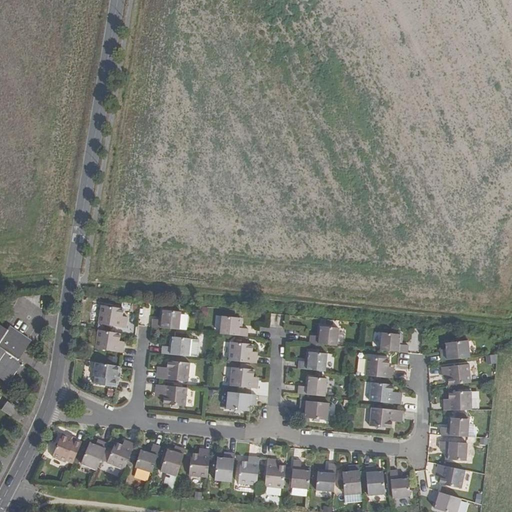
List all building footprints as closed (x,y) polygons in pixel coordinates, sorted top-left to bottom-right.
[(124,329),(125,321),(119,320),(119,316),(120,309),(97,307),(95,325),(124,329)] [(152,328),(175,331),(177,311),(159,310),(158,319),(155,319),(149,319),(148,328),(152,328)] [(273,326),(274,313),(265,312),(263,325),(273,326)] [(220,315),(218,335),(247,338),(248,329),(242,328),(242,324),(243,318),(220,315)] [(19,359),(31,341),(11,327),(8,331),(0,324),(0,377),(9,383),(23,362),(19,359)] [(308,337),(308,344),(335,346),(337,330),(319,328),(317,338),(314,337),(308,337)] [(120,355),(122,347),(115,345),(116,341),(117,334),(94,330),(92,349),(120,355)] [(397,346),(398,337),(379,335),(378,351),(399,353),(406,354),(407,347),(400,346),(397,346)] [(159,346),(158,355),(186,358),(188,339),(170,338),(169,347),(166,347),(159,346)] [(441,355),(442,362),(472,358),(470,341),(447,343),(448,350),(449,354),(441,355)] [(227,344),(225,362),(254,365),(254,357),(248,356),(248,352),(249,346),(227,344)] [(490,364),(497,362),(495,353),(488,355),(490,364)] [(296,363),(296,370),(323,373),(324,355),(307,354),(306,363),(302,363),(296,363)] [(391,370),(391,366),(392,359),(368,357),(367,377),(395,379),(396,370),(391,370)] [(164,362),(164,368),(163,373),(154,372),(153,379),(185,382),(186,364),(164,362)] [(113,388),(114,381),(112,380),(113,374),(116,374),(117,368),(91,363),(89,377),(91,377),(90,384),(113,388)] [(452,385),(474,383),(472,366),(443,368),(444,377),(451,376),(451,380),(452,385)] [(249,382),(249,378),(250,372),(227,370),(225,388),(255,390),(256,383),(249,382)] [(305,387),(302,387),(296,386),(296,394),(322,397),(324,380),(306,378),(305,387)] [(400,406),(401,398),(390,397),(390,393),(391,387),(370,385),(368,403),(400,406)] [(168,406),(175,407),(182,408),(185,389),(153,386),(152,394),(161,395),(161,399),(161,405),(168,406)] [(247,412),(247,406),(248,401),(254,402),(255,396),(225,393),(224,410),(247,412)] [(446,405),(446,411),(475,410),(474,395),(452,396),(452,402),(452,405),(446,405)] [(2,409),(12,416),(21,402),(15,399),(11,404),(8,401),(2,409)] [(303,409),(303,414),(303,420),(325,422),(327,404),(299,401),(298,409),(303,409)] [(401,412),(369,408),(368,428),(390,430),(391,424),(391,420),(400,420),(401,412)] [(445,429),(445,436),(472,438),(473,421),(455,420),(454,429),(451,429),(445,429)] [(68,441),(69,440),(61,436),(51,460),(64,465),(66,462),(73,465),(82,445),(74,442),(73,444),(68,441)] [(444,451),(450,451),(453,451),(453,461),(471,462),(472,444),(444,443),(444,451)] [(97,449),(94,448),(88,446),(79,467),(96,475),(108,447),(100,444),(97,449)] [(107,466),(124,474),(134,448),(127,445),(125,450),(121,448),(116,446),(107,466)] [(177,452),(174,451),(168,449),(162,469),(178,475),(186,449),(179,446),(177,452)] [(152,447),(150,454),(149,456),(140,452),(134,469),(152,476),(160,450),(152,447)] [(188,478),(208,480),(211,451),(201,450),(201,456),(197,456),(191,455),(188,478)] [(226,460),(222,460),(216,459),(213,481),(232,483),(235,454),(226,453),(226,460)] [(239,485),(257,486),(260,458),(251,457),(250,463),(247,463),(241,462),(239,485)] [(283,490),(286,468),(279,467),(274,467),(275,461),(267,460),(264,488),(283,490)] [(290,488),(309,490),(310,472),(300,471),(301,468),(301,461),(292,461),(290,488)] [(315,491),(334,493),(336,465),(328,465),(327,471),(327,473),(317,473),(315,491)] [(362,497),(359,466),(351,467),(352,475),(348,475),(342,476),(344,498),(362,497)] [(468,490),(471,472),(442,466),(441,473),(447,475),(446,479),(445,484),(468,490)] [(373,475),(373,468),(365,468),(368,498),(386,497),(384,475),(377,475),(373,475)] [(399,482),(399,478),(398,472),(389,472),(392,500),(411,499),(409,481),(399,482)] [(165,474),(163,483),(172,485),(174,476),(165,474)] [(446,511),(464,511),(468,501),(439,492),(437,499),(444,501),(443,505),(441,510),(446,511)]
